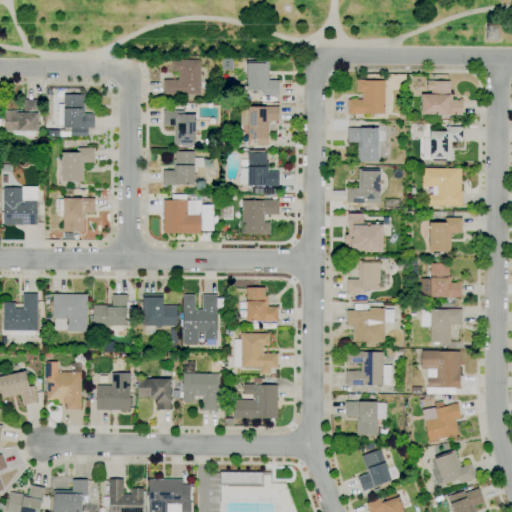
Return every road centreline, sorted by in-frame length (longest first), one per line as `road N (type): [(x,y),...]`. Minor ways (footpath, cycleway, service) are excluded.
road 1 (residential): [(339,55),(315,69),(311,445),(332,511)]
road 2 (residential): [(498,59),(495,380),(511,478)]
road 3 (residential): [(134,260),(132,76),(0,73)]
road 4 (residential): [(313,263),(0,261)]
road 5 (residential): [(311,445),(40,444)]
road 6 (residential): [(511,58),(339,55)]
